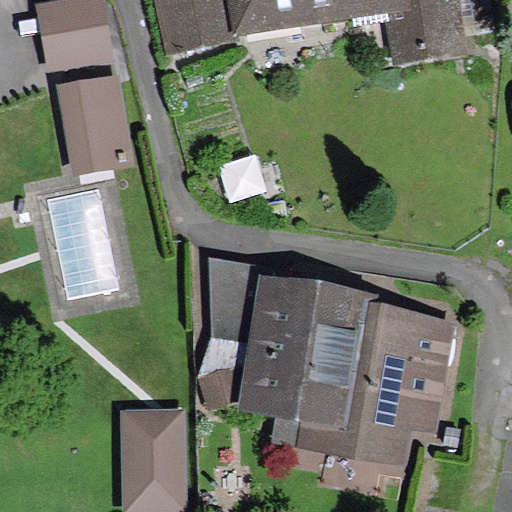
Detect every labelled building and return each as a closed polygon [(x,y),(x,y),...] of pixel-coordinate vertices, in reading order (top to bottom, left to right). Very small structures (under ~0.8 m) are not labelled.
[(39,11),(50,70),(108,59),(98,0),(39,11)] [(160,0),(171,49),(229,36),(221,0),(160,0)] [(457,49),(449,0),(237,0),(242,28),(351,11),(350,6),(389,0),(398,58),(457,49)] [(63,94),(77,173),(126,164),(113,85),(63,94)] [(104,297),(87,193),(38,201),(56,305),(104,297)] [(387,452),(394,410),(425,415),(439,332),(354,319),(354,314),(275,301),(259,401),(334,413),(329,442),(387,452)] [(203,382),(209,401),(238,392),(233,373),(203,382)] [(125,418),(126,511),(181,511),(180,417),(125,418)]
